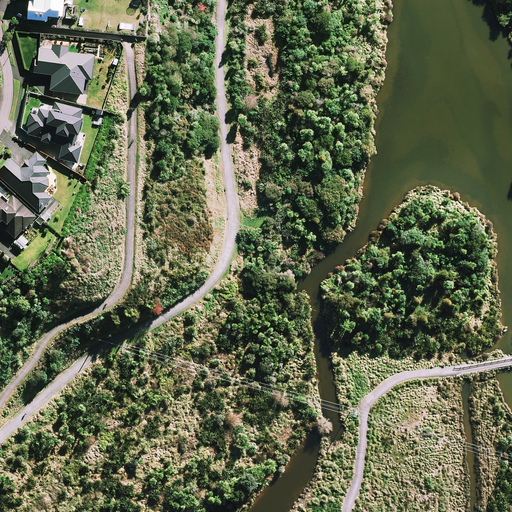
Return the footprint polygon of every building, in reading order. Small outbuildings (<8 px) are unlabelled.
[(38,49),(37,61),(34,61),(32,74),(36,74),(52,76),(50,92),(83,95),(84,81),(91,81),(94,57),(68,54),(68,48),(52,46),(51,51),(38,49)] [(82,110),(54,104),(52,113),(39,110),(38,117),(30,115),(26,135),(41,139),(40,142),(74,149),(82,110)] [(47,183),(49,180),(45,176),(48,172),(41,167),(46,161),(36,152),(21,168),(11,159),(0,170),(0,178),(39,213),(51,199),(43,192),(49,185),(47,183)] [(21,230),(23,232),(36,217),(9,193),(3,199),(0,196),(0,231),(3,229),(14,238),(21,230)] [(43,223),(44,222),(39,217),(34,222),(44,231),(48,227),(43,223)]
